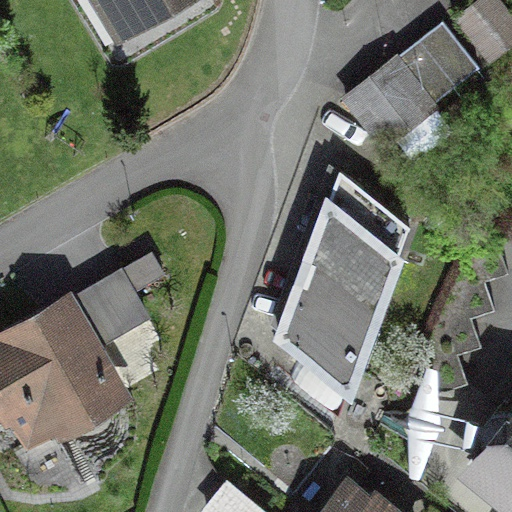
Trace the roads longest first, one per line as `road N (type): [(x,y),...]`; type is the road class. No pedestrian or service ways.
road 1 (residential): [(251,136),(240,245),(164,511)]
road 2 (residential): [(0,255),(177,159),(251,136)]
road 3 (residential): [(289,0),(251,136)]
